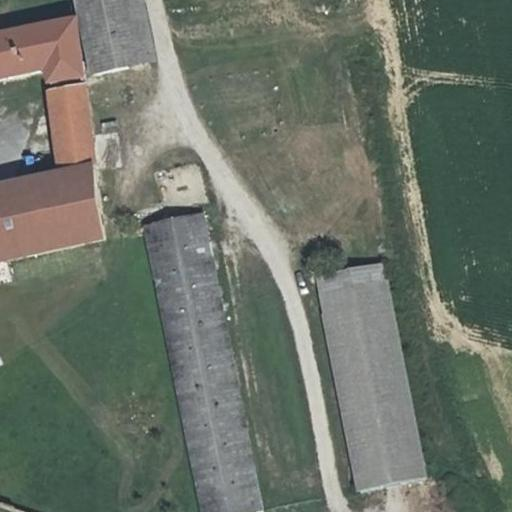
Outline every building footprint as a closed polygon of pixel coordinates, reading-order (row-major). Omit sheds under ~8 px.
[(142,4),(76,17),(82,60),(150,44),(142,4)] [(84,76),(82,60),(76,17),(0,31),(0,76),(50,68),(53,82),(84,76)] [(342,71),(279,84),(361,495),(427,484),(342,71)] [(60,176),(0,188),(0,262),(106,240),(86,91),(53,96),(60,176)] [(264,511),(205,216),(149,226),(206,511),(264,511)]
